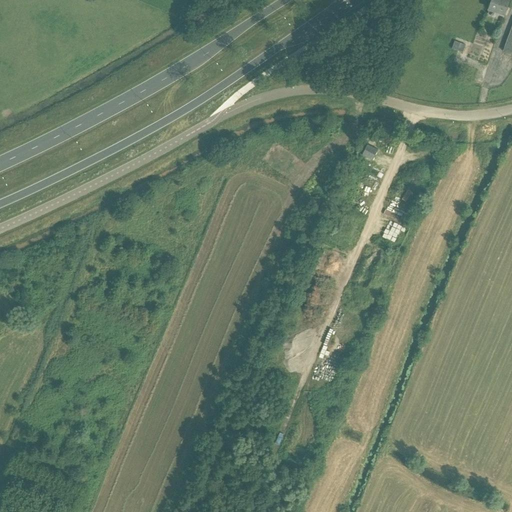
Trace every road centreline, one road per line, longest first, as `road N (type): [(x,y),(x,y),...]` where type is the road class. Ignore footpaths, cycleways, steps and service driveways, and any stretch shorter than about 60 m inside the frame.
road 1 (secondary): [(0,203),(178,113),(345,0)]
road 2 (secondary): [(285,0),(137,94),(0,163)]
road 3 (unclassified): [(368,96),(445,114),(511,109)]
